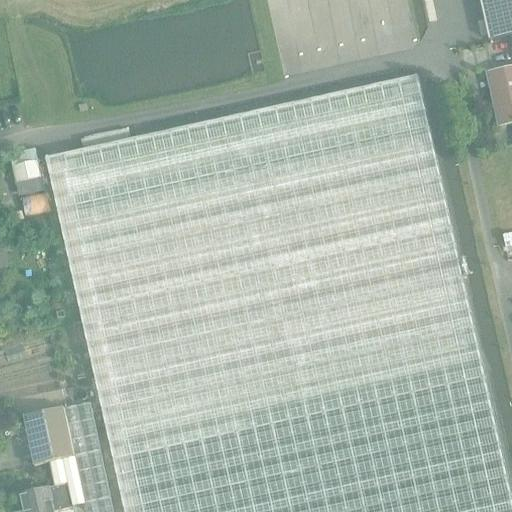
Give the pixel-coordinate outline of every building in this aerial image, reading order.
[(511,0),(479,0),(489,44),(497,43),(511,40),(511,39),(511,0)] [(511,72),(489,78),(499,128),(511,125),(511,72)] [(511,511),(511,504),(418,80),(47,162),(124,511),(511,511)] [(84,154),(131,144),(128,131),(81,142),(84,154)] [(18,199),(44,193),(38,163),(11,169),(18,199)] [(60,272),(49,276),(52,283),(63,280),(60,272)] [(74,460),(50,465),(54,489),(66,486),(71,509),(85,507),(85,511),(112,511),(90,405),(63,411),(74,460)] [(34,468),(50,465),(74,460),(63,411),(23,418),(34,468)] [(67,511),(72,511),(71,509),(66,486),(54,489),(41,491),(42,494),(21,499),(23,511),(67,511)]
